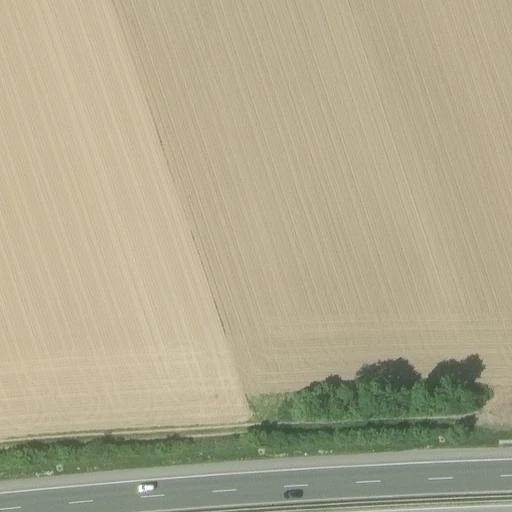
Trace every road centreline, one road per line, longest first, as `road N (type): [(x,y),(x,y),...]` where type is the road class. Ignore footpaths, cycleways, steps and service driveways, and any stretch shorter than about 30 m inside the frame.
road 1 (track): [(0,445),(511,416)]
road 2 (motorway): [(511,477),(7,511)]
